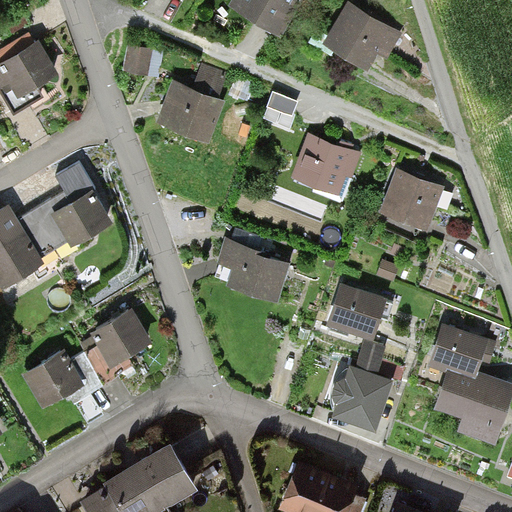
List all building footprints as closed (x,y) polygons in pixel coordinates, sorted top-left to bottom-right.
[(298,0),(236,0),(281,28),(298,0)] [(399,33),(352,5),(328,43),(375,72),(399,33)] [(153,45),(129,41),(124,67),(160,73),(166,43),(154,41),(153,45)] [(37,48),(2,66),(20,102),(56,84),(37,48)] [(194,81),(174,73),(158,113),(210,134),(226,94),(221,92),(229,71),(202,61),(194,81)] [(346,142),(308,127),(292,169),(339,187),(347,168),(352,171),(361,148),(346,142)] [(446,181),(399,162),(382,205),(430,223),(446,181)] [(91,182),(50,205),(70,241),(111,219),(91,182)] [(27,233),(0,246),(0,273),(5,284),(43,266),(27,233)] [(288,260),(234,240),(220,278),(275,297),(288,260)] [(386,290),(340,276),(327,318),(373,332),(386,290)] [(133,306),(96,329),(120,368),(158,344),(133,306)] [(490,341),(443,326),(432,363),(451,369),(435,418),(501,438),(511,403),(511,380),(480,371),(490,341)] [(386,342),(366,335),(358,358),(379,365),(386,342)] [(69,351),(27,374),(46,407),(87,384),(69,351)] [(333,407),(377,423),(394,373),(349,357),(344,371),(336,376),(332,387),(336,400),(333,407)] [(104,484),(82,500),(87,511),(156,511),(199,485),(170,441),(103,481),(104,484)] [(511,455),(510,454),(501,477),(510,480),(506,492),(511,494),(511,455)] [(352,511),(363,487),(300,461),(282,503),(302,511),(352,511)] [(422,511),(400,502),(395,511),(422,511)]
